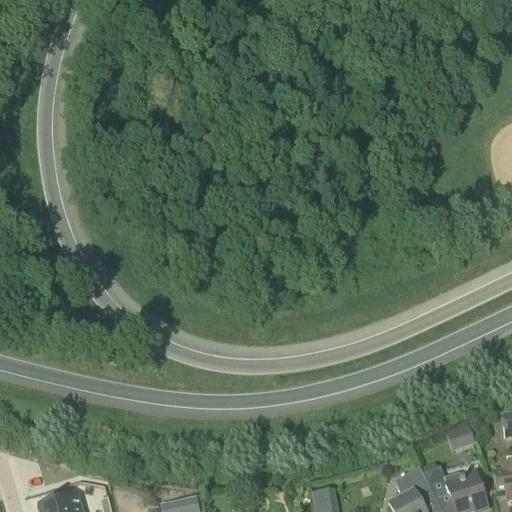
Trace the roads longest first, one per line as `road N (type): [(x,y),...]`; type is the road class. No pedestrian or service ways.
road 1 (primary): [(511,280),(378,344),(292,366),(224,367),(159,344),(119,319),(79,272),(52,203),(46,83),(74,0)]
road 2 (primary): [(0,364),(86,387),(263,403),(356,383),(511,311)]
